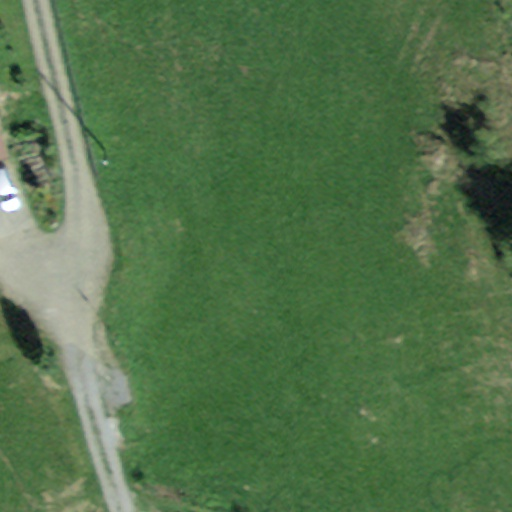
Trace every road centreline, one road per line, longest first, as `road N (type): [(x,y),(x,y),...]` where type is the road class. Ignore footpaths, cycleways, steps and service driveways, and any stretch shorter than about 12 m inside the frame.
road 1 (track): [(39,0),(86,203),(81,264),(69,319),(0,208)]
road 2 (track): [(69,319),(125,511)]
